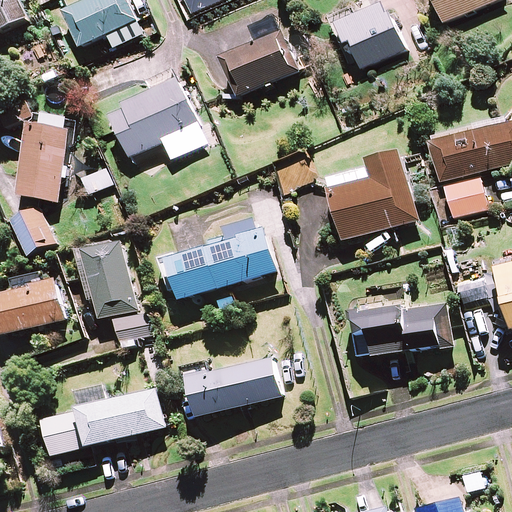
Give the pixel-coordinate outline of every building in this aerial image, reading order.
[(0,0),(0,31),(32,18),(24,0),(0,0)] [(149,34),(135,0),(83,0),(65,7),(82,47),(109,35),(115,48),(149,34)] [(497,0),(439,0),(448,21),(497,0)] [(410,48),(393,2),(370,11),(367,3),(331,17),(349,63),(360,59),(363,69),(406,53),(410,66),(429,59),(423,42),(410,48)] [(300,69),(282,15),(256,23),(262,40),(226,52),(241,95),(275,84),(273,78),(300,69)] [(48,56),(24,67),(29,78),(53,67),(48,56)] [(214,143),(186,77),(129,101),(130,104),(115,111),(134,155),(166,141),(174,159),(214,143)] [(73,126),(34,120),(24,193),(64,198),(73,126)] [(511,165),(511,121),(433,140),(444,182),(446,182),(455,219),(492,210),(483,173),(511,165)] [(420,221),(403,147),(373,154),(375,162),(332,171),(347,238),(420,221)] [(116,182),(109,165),(84,175),(91,192),(116,182)] [(58,240),(40,201),(12,213),(29,252),(58,240)] [(280,271),(270,231),(165,258),(175,298),(280,271)] [(130,234),(80,246),(93,300),(98,299),(102,316),(147,306),(130,234)] [(511,260),(501,264),(511,304),(511,260)] [(490,296),(486,276),(460,281),(464,302),(490,296)] [(69,316),(60,278),(0,292),(0,302),(7,331),(69,316)] [(407,303),(353,308),(358,353),(453,344),(449,303),(407,307),(407,303)] [(156,340),(150,311),(117,318),(124,347),(156,340)] [(284,395),(276,358),(213,372),(212,364),(191,369),(201,414),(284,395)] [(115,396),(112,380),(80,387),(92,442),(168,425),(160,386),(115,396)] [(492,511),(472,511),(467,490),(423,501),(426,511),(498,511),(499,510),(492,511)] [(397,511),(396,503),(356,511),(397,511)]
